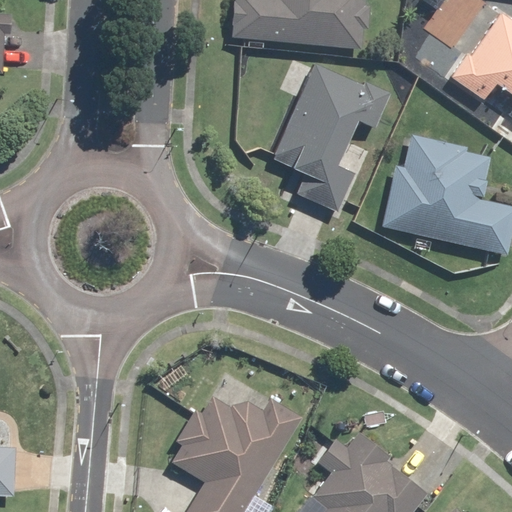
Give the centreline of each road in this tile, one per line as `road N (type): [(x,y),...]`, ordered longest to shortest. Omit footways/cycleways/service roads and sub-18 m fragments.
road 1 (residential): [(230,272),(372,328),(488,394)]
road 2 (residential): [(83,511),(102,321)]
road 3 (residential): [(70,160),(75,0)]
road 4 (residential): [(144,0),(133,159)]
